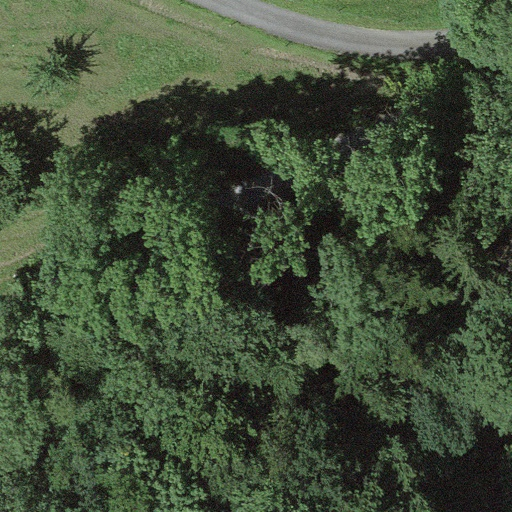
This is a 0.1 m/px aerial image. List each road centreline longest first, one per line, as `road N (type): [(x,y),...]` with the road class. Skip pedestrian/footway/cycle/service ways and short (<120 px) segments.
road 1 (track): [(0,319),(511,76)]
road 2 (track): [(214,0),(393,51),(511,50)]
